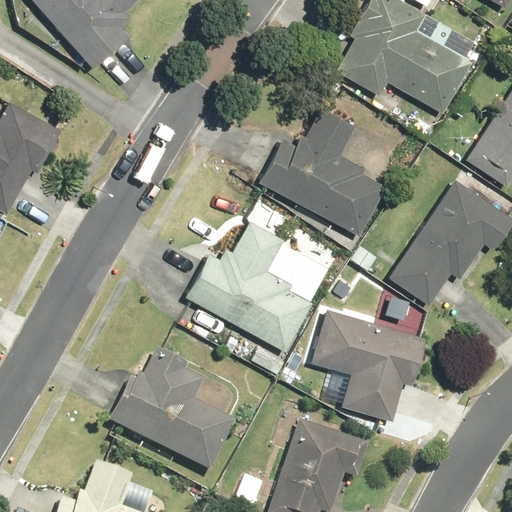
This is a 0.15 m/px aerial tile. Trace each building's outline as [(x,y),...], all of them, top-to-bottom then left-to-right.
[(116,14),(129,0),(23,0),(87,65),(118,34),(111,27),(120,18),(116,14)] [(347,35),(328,67),(371,92),(379,78),(433,111),(463,62),(402,26),(410,12),(390,0),(361,0),(342,32),(347,35)] [(511,78),(459,157),(499,183),(511,164),(511,78)] [(0,208),(44,125),(2,104),(0,107),(0,208)] [(291,132),(286,143),(271,136),(249,179),(352,231),(377,182),(330,158),(346,127),(314,111),(300,137),(291,132)] [(452,277),(476,241),(485,247),(505,217),(447,179),(382,276),(421,302),(442,270),(452,277)] [(217,247),(211,259),(200,253),(177,293),(277,348),(304,300),(253,272),(272,239),(241,223),(225,251),(217,247)] [(378,257),(356,241),(344,257),(365,273),(378,257)] [(334,405),(384,418),(395,379),(401,381),(414,335),(319,310),(305,361),(343,371),(334,405)] [(195,381),(178,371),(181,365),(150,349),(135,380),(123,374),(101,419),(201,469),(226,420),(185,400),(195,381)] [(317,511),(324,511),(338,472),(348,475),(359,443),(293,420),(261,511),(312,511),(313,510),(317,511)] [(71,491),(67,502),(51,496),(45,511),(124,511),(111,507),(122,475),(88,463),(78,493),(71,491)] [(244,511),(258,479),(240,471),(226,504),(244,511)]
